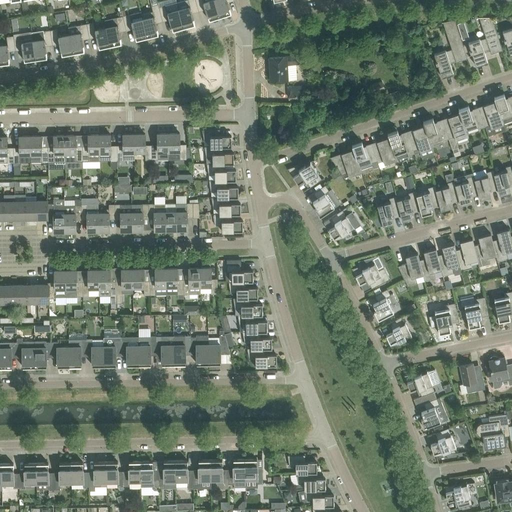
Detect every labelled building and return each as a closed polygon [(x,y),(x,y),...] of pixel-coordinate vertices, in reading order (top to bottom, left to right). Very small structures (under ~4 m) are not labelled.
[(188,0),(190,5),(179,9),(184,27),(195,24),(194,20),(195,20),(192,10),(199,8),(196,0),(188,0)] [(221,16),(215,0),(196,0),(199,8),(205,6),(208,16),(209,16),(210,20),(221,16)] [(228,0),(215,0),(221,16),(232,13),(231,9),(228,1),(228,0)] [(166,5),(159,6),(163,18),(169,17),(172,26),(173,30),(184,27),(179,9),(177,1),(177,2),(167,4),(166,4),(166,5)] [(152,5),(153,8),(153,11),(142,14),(141,11),(148,37),(159,34),(158,30),(156,20),(163,18),(159,6),(158,3),(152,5)] [(118,24),(107,26),(111,45),(122,43),(121,39),(119,29),(126,27),(123,15),(121,10),(116,11),(117,17),(118,24)] [(148,37),(141,11),(123,15),(126,27),(133,26),(135,36),(136,36),(137,40),(148,37)] [(503,49),(492,16),(479,16),(486,37),(481,39),(480,38),(469,42),(476,65),(488,62),(484,51),(490,49),(491,53),(503,49)] [(455,19),(443,21),(452,49),(446,51),(446,50),(435,53),(442,77),(454,73),(450,62),(456,60),(456,62),(468,58),(455,19)] [(100,48),(111,45),(107,26),(95,29),(94,22),(87,23),(89,35),(96,34),(98,44),(99,44),(100,48)] [(69,26),(70,34),(74,53),(85,51),(84,47),(84,46),(83,37),(89,35),(87,23),(69,26)] [(511,27),(503,31),(511,54),(511,53),(511,27)] [(57,28),(51,30),(53,42),(59,41),(61,51),(62,51),(62,55),(74,53),(70,34),(59,36),(57,28)] [(53,42),(51,30),(44,31),(45,38),(33,40),(36,59),(47,57),(47,53),(46,43),(53,42)] [(14,33),(14,35),(15,48),(22,47),(24,57),(24,56),(25,61),(36,59),(33,40),(32,32),(32,31),(14,33)] [(8,43),(0,44),(0,63),(10,62),(9,58),(10,58),(9,48),(15,48),(14,35),(7,36),(8,43)] [(287,56),(287,55),(270,56),(271,81),(288,80),(287,64),(302,63),(301,55),(287,56)] [(382,80),(369,85),(372,94),(385,90),(382,80)] [(289,97),(303,96),(302,85),(288,86),(289,97)] [(402,101),(398,90),(390,93),(394,104),(402,101)] [(511,98),(509,99),(508,96),(506,97),(504,93),(495,97),(496,100),(502,118),(504,123),(511,120),(511,98)] [(496,100),(484,105),(485,108),(479,109),(485,126),(488,135),(506,129),(504,123),(502,118),(496,100)] [(459,109),(460,112),(466,130),(467,130),(478,126),(479,128),(485,126),(479,109),(474,111),(473,108),(470,109),(469,105),(459,109)] [(452,119),(444,121),(450,138),(449,138),(453,149),(459,147),(456,139),(469,135),(467,130),(466,130),(460,112),(451,115),(452,119)] [(443,140),(449,138),(450,138),(444,121),(438,123),(437,120),(437,122),(435,122),(433,117),(423,121),(425,124),(431,142),(431,141),(432,145),(444,141),(443,140)] [(433,147),(432,145),(431,141),(431,142),(425,124),(416,127),(417,130),(408,133),(414,150),(419,148),(420,151),(433,147)] [(210,140),(211,146),(222,146),(232,146),(232,134),(220,134),(220,129),(202,129),(205,141),(210,140)] [(388,133),(389,136),(395,154),(396,153),(407,150),(408,152),(414,150),(408,133),(403,135),(402,132),(401,132),(401,134),(400,134),(398,129),(388,133)] [(180,146),(180,142),(180,132),(169,133),(169,159),(180,159),(180,158),(187,158),(187,146),(180,146)] [(135,159),(135,151),(134,133),(123,134),(124,147),(117,147),(118,160),(122,160),(135,159)] [(145,133),(134,133),(135,151),(146,151),(146,159),(152,159),(152,146),(146,147),(145,133)] [(158,146),(152,146),(152,159),(158,159),(169,159),(169,133),(158,133),(158,146)] [(76,134),(65,135),(66,161),(83,160),(83,148),(77,148),(76,134)] [(83,160),(100,160),(101,152),(100,134),(89,134),(89,148),(83,148),(83,160)] [(111,145),(111,144),(111,134),(100,134),(101,152),(111,152),(111,160),(111,168),(118,167),(117,160),(118,160),(117,147),(111,147),(111,145)] [(0,135),(0,161),(14,162),(14,149),(8,149),(7,136),(0,135)] [(14,149),(14,162),(14,165),(21,165),(21,161),(20,161),(20,160),(31,160),(31,135),(20,135),(20,145),(20,149),(14,149)] [(42,135),(31,135),(31,160),(42,160),(42,161),(48,161),(48,148),(42,149),(42,135)] [(48,161),(55,161),(66,161),(65,135),(54,135),(54,148),(48,148),(48,161)] [(398,159),(396,153),(395,154),(389,136),(380,139),(381,142),(373,145),(378,162),(384,160),(385,163),(398,159)] [(360,165),(361,168),(372,165),(373,168),(380,166),(378,162),(373,145),(367,147),(366,144),(366,146),(364,146),(362,141),(352,145),(354,148),(360,165)] [(213,157),(213,163),(225,163),(234,163),(234,151),(223,151),(222,146),(211,146),(205,146),(207,158),(213,157)] [(362,171),(361,168),(360,165),(354,148),(345,151),(346,154),(337,157),(336,154),(331,156),(332,158),(343,174),(345,177),(349,175),(362,171)] [(322,179),(311,161),(310,160),(310,161),(310,162),(306,165),(300,169),(298,166),(298,165),(288,168),(288,169),(289,169),(298,183),(306,179),(311,187),(323,179),(323,178),(322,179)] [(225,168),(225,163),(213,163),(207,163),(209,175),(209,180),(215,179),(215,180),(227,180),(237,180),(236,168),(225,168)] [(509,184),(511,182),(511,164),(506,166),(507,169),(501,171),(501,172),(495,173),(494,173),(498,187),(500,194),(510,191),(509,184)] [(337,169),(330,174),(334,179),(341,174),(337,169)] [(494,170),(487,172),(487,174),(481,176),(482,177),(475,179),(479,192),(478,192),(480,199),(491,196),(489,189),(498,187),(494,173),(495,173),(494,170)] [(452,173),(446,175),(447,181),(454,179),(452,173)] [(475,179),(474,175),(467,177),(468,179),(462,181),(462,182),(456,184),(459,197),(461,204),(472,201),(470,194),(478,192),(479,192),(475,179)] [(215,180),(215,179),(209,180),(211,191),(217,190),(217,196),(217,197),(229,196),(229,197),(239,196),(239,185),(227,185),(227,180),(215,180)] [(443,187),(437,189),(436,189),(440,202),(441,209),(452,206),(450,199),(459,197),(456,184),(455,180),(448,182),(448,185),(443,186),(443,187)] [(391,181),(385,182),(388,192),(394,190),(391,181)] [(314,192),(318,198),(313,201),(317,206),(315,208),(320,216),(335,207),(326,193),(330,190),(326,184),(314,192)] [(436,189),(437,189),(436,185),(428,187),(429,190),(423,191),(423,192),(417,194),(420,208),(422,215),(433,212),(431,205),(440,202),(436,189)] [(404,198),(398,199),(397,199),(401,213),(403,220),(413,217),(412,210),(420,208),(417,194),(416,191),(409,192),(410,195),(404,197),(404,198)] [(4,201),(5,218),(15,218),(15,201),(15,194),(4,194),(4,201)] [(229,202),(229,197),(229,196),(217,197),(217,196),(211,196),(214,208),(220,207),(220,213),(232,213),(232,214),(241,213),(241,202),(229,202)] [(397,199),(398,199),(397,196),(389,198),(390,200),(384,202),(385,203),(378,205),(383,225),(394,222),(392,215),(401,213),(397,199)] [(76,217),(82,217),(82,204),(82,199),(75,199),(75,205),(65,205),(65,231),(76,231),(76,217)] [(37,217),(37,200),(26,201),(26,217),(37,217)] [(48,200),(37,200),(37,217),(48,217),(48,216),(48,203),(48,200)] [(26,201),(15,201),(15,218),(26,217),(26,201)] [(199,202),(176,203),(177,229),(188,228),(188,215),(199,215),(199,202)] [(54,231),(65,231),(65,205),(64,205),(54,203),(48,203),(48,216),(54,216),(54,231)] [(88,230),(99,230),(98,212),(98,203),(87,203),(87,204),(82,204),(82,217),(88,217),(88,230)] [(121,216),(121,218),(121,230),(132,229),(132,212),(132,203),(115,204),(115,216),(121,216)] [(143,216),(149,216),(149,203),(143,203),(143,211),(132,212),(132,229),(144,229),(143,216)] [(155,229),(166,229),(166,203),(149,203),(149,216),(155,216),(155,229)] [(166,229),(177,229),(176,203),(166,203),(166,229)] [(110,216),(115,216),(115,204),(109,204),(109,209),(106,209),(105,210),(105,212),(98,212),(99,230),(110,230),(110,216)] [(349,214),(347,215),(343,210),(344,210),(344,209),(331,217),(336,225),(329,230),(335,239),(335,240),(345,237),(344,235),(355,227),(361,223),(355,215),(352,218),(349,214)] [(232,219),(232,214),(232,213),(220,213),(214,213),(216,225),(222,224),(222,231),(243,230),(243,219),(232,219)] [(507,251),(511,250),(511,239),(511,235),(509,228),(497,231),(499,238),(493,240),(496,254),(498,261),(509,258),(507,251)] [(489,256),(496,254),(493,240),(491,233),(479,236),(481,243),(475,245),(474,245),(478,259),(480,266),(491,263),(489,256)] [(471,261),(478,259),(474,245),(475,245),(473,238),(461,241),(462,248),(456,250),(462,271),(473,267),(471,261)] [(416,243),(407,245),(408,253),(417,251),(416,243)] [(443,275),(454,272),(462,271),(456,250),(455,243),(442,246),(444,253),(438,255),(442,269),(441,269),(443,275)] [(434,271),(441,269),(442,269),(438,255),(436,247),(424,251),(426,258),(420,259),(423,274),(425,280),(436,277),(434,271)] [(416,276),(423,274),(420,259),(418,252),(406,256),(408,263),(399,265),(408,285),(418,282),(416,276)] [(360,261),(361,265),(352,268),(353,268),(360,283),(368,279),(372,288),(391,279),(385,267),(379,270),(373,258),(370,258),(370,257),(367,258),(367,259),(360,261)] [(229,280),(232,280),(232,281),(246,280),(246,281),(254,281),(253,269),(242,269),(242,258),(227,259),(227,271),(226,271),(226,280),(229,280)] [(201,293),(201,285),(200,267),(189,267),(189,281),(184,281),(184,294),(190,294),(201,293)] [(201,293),(212,293),(218,293),(217,280),(212,280),(211,267),(200,267),(201,285),(201,293)] [(133,286),(133,268),(122,269),(122,282),(117,282),(117,302),(123,302),(122,286),(133,286)] [(144,268),(133,268),(133,286),(144,286),(144,294),(150,294),(150,282),(144,282),(144,268)] [(156,286),(167,286),(167,268),(156,268),(156,282),(150,282),(150,294),(156,294),(156,286)] [(178,268),(167,268),(167,286),(178,286),(178,294),(184,294),(184,281),(178,281),(178,268)] [(77,269),(66,270),(66,296),(78,296),(83,295),(83,283),(77,283),(77,269)] [(89,295),(89,288),(100,287),(100,269),(88,269),(89,283),(83,283),(83,295),(89,295)] [(111,269),(100,269),(100,287),(100,295),(111,295),(111,303),(117,302),(117,282),(111,282),(111,269)] [(55,288),(66,288),(66,296),(66,270),(55,270),(55,285),(49,285),(50,298),(56,298),(55,288)] [(247,286),(246,281),(246,280),(232,281),(232,280),(229,280),(231,292),(237,291),(237,297),(251,297),(258,297),(258,286),(247,286)] [(17,301),(28,301),(27,284),(17,285),(17,301)] [(28,301),(39,301),(38,284),(27,284),(28,301)] [(50,298),(49,285),(49,284),(38,284),(39,301),(50,301),(50,298)] [(6,302),(17,301),(17,285),(6,285),(6,302)] [(375,295),(378,301),(373,303),(377,309),(374,310),(379,319),(394,311),(387,297),(391,295),(387,288),(375,295)] [(511,310),(511,290),(504,292),(505,297),(495,299),(496,303),(493,304),(495,313),(497,312),(499,321),(511,319),(509,310),(511,310),(511,311),(511,310)] [(489,315),(485,296),(474,298),(475,303),(465,305),(466,309),(463,310),(465,319),(468,318),(469,327),(481,325),(479,316),(482,316),(482,317),(489,315)] [(236,314),(238,314),(242,314),(256,314),(263,314),(263,303),(251,303),(251,297),(237,297),(233,297),(236,309),(236,314)] [(459,321),(455,302),(444,304),(445,309),(435,311),(436,316),(433,316),(435,325),(438,324),(440,333),(451,331),(449,322),(452,322),(452,323),(459,321)] [(185,312),(200,312),(200,304),(185,304),(185,312)] [(238,314),(240,326),(241,330),(243,331),(246,331),(260,331),(268,331),(268,320),(256,320),(256,314),(263,314),(256,314),(242,314),(238,314)] [(391,345),(402,343),(401,343),(400,341),(412,335),(403,316),(390,322),(394,331),(386,335),(391,345)] [(220,329),(220,336),(209,336),(209,335),(209,363),(221,363),(220,351),(230,351),(225,334),(223,329),(220,329)] [(260,331),(268,331),(260,331),(246,331),(243,331),(245,343),(251,342),(251,347),(251,348),(265,348),(272,348),(272,336),(261,336),(260,331)] [(156,335),(139,336),(139,364),(151,364),(151,352),(157,352),(156,335)] [(174,364),(174,343),(162,343),(161,336),(156,336),(156,335),(157,352),(162,352),(162,364),(174,364)] [(174,335),(174,343),(174,364),(186,364),(186,352),(191,351),(191,335),(174,335)] [(209,363),(209,335),(197,335),(197,337),(191,337),(191,335),(191,351),(197,351),(197,363),(209,363)] [(93,365),(105,365),(104,336),(103,336),(103,345),(93,345),(93,337),(87,337),(87,339),(87,353),(93,353),(93,365)] [(121,336),(104,336),(105,365),(116,365),(116,353),(122,353),(121,336)] [(128,365),(139,364),(139,336),(121,336),(122,353),(128,353),(128,365)] [(0,342),(0,353),(0,367),(12,367),(12,355),(17,355),(17,338),(17,342),(0,342)] [(23,366),(35,366),(35,340),(23,341),(23,338),(17,338),(17,355),(23,354),(23,366)] [(81,353),(87,353),(87,339),(81,339),(81,340),(69,340),(70,366),(82,365),(81,353)] [(47,354),(52,354),(52,341),(46,341),(46,340),(35,340),(35,366),(47,366),(47,354)] [(58,366),(70,366),(69,340),(69,346),(58,346),(58,341),(52,341),(52,354),(58,354),(58,366)] [(251,348),(251,347),(247,348),(250,359),(256,358),(256,365),(277,364),(277,353),(265,353),(265,348),(251,348)] [(498,358),(498,357),(494,355),(490,359),(489,360),(491,370),(488,371),(489,380),(493,379),(495,387),(499,386),(502,382),(502,380),(509,379),(510,383),(511,382),(511,363),(507,364),(505,356),(498,358)] [(460,365),(464,383),(459,384),(461,393),(485,388),(483,375),(476,376),(473,363),(460,365)] [(435,390),(427,370),(427,369),(426,370),(427,371),(422,373),(415,375),(414,373),(415,373),(404,375),(405,375),(411,390),(419,386),(422,395),(436,390),(435,390)] [(435,406),(440,404),(437,397),(424,403),(426,409),(421,411),(424,417),(421,418),(425,427),(441,421),(435,406)] [(489,416),(489,417),(489,422),(483,423),(475,430),(484,435),(486,446),(505,443),(504,436),(510,435),(510,434),(509,427),(508,418),(507,413),(489,416)] [(450,427),(436,432),(439,441),(431,444),(435,455),(434,455),(445,454),(445,453),(444,453),(444,452),(456,447),(449,428),(450,428),(450,427)] [(296,472),(314,471),(314,472),(318,471),(317,461),(306,463),(306,454),(288,454),(290,466),(296,465),(296,472)] [(257,458),(246,459),(246,487),(258,487),(258,483),(263,483),(263,470),(257,470),(257,458)] [(211,479),(211,459),(199,459),(199,471),(194,471),(194,484),(200,484),(200,487),(211,487),(211,479)] [(222,459),(211,459),(211,479),(216,479),(216,483),(222,488),(228,488),(228,484),(229,484),(228,471),(223,471),(222,459)] [(228,471),(229,484),(234,484),(234,487),(246,487),(246,459),(234,459),(234,471),(228,471)] [(130,481),(141,480),(141,486),(142,486),(141,460),(130,461),(130,473),(124,473),(124,485),(130,485),(130,481)] [(153,460),(141,460),(142,486),(153,486),(153,488),(154,490),(159,489),(159,487),(159,472),(153,472),(153,460)] [(165,472),(159,472),(159,487),(171,487),(176,484),(176,480),(176,460),(164,460),(165,472)] [(188,460),(176,460),(176,480),(188,480),(188,488),(194,488),(194,484),(194,471),(188,472),(188,460)] [(83,461),(72,462),(72,482),(83,482),(84,486),(89,486),(89,473),(84,473),(83,461)] [(101,481),(107,481),(106,461),(95,461),(95,473),(89,473),(89,486),(89,490),(95,490),(95,486),(101,486),(101,481)] [(118,461),(106,461),(107,481),(118,481),(118,485),(124,485),(124,473),(118,473),(118,461)] [(25,474),(20,475),(20,487),(26,487),(26,483),(37,482),(37,462),(25,462),(25,474)] [(54,495),(54,491),(55,491),(55,489),(54,474),(49,474),(48,462),(37,462),(37,482),(49,482),(49,495),(54,495)] [(72,482),(72,462),(60,462),(60,474),(54,474),(55,489),(61,489),(60,482),(72,482)] [(14,463),(2,463),(2,483),(14,483),(14,487),(20,487),(20,475),(14,475),(14,463)] [(314,480),(314,472),(314,471),(296,472),(299,483),(304,482),(305,489),(305,488),(323,488),(326,488),(326,477),(314,480)] [(511,480),(507,481),(507,479),(498,480),(499,482),(496,483),(499,500),(511,497),(511,480)] [(445,486),(449,501),(457,499),(459,507),(473,504),(467,482),(445,486)] [(323,496),(323,488),(305,488),(305,489),(307,500),(313,499),(313,505),(331,505),(334,505),(334,494),(323,496)] [(490,505),(489,499),(480,501),(482,508),(490,505)]
